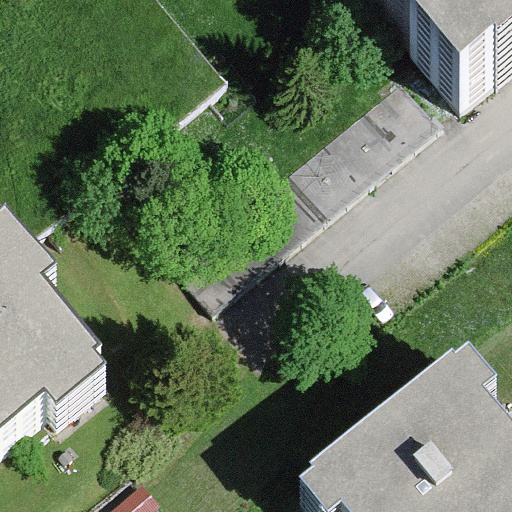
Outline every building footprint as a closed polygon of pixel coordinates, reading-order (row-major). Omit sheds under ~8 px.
[(15,0),(0,12),(0,211),(12,225),(0,234),(0,247),(13,264),(225,93),(149,0),(15,0)] [(511,75),(511,0),(363,0),(461,117),(511,75)] [(400,90),(173,274),(210,321),(438,137),(400,90)] [(13,264),(0,247),(0,468),(48,430),(58,443),(119,394),(13,264)] [(511,511),(511,460),(454,386),(309,499),(318,511),(511,511)]
